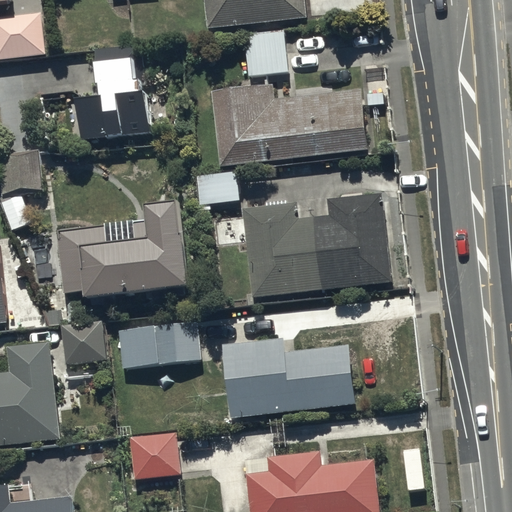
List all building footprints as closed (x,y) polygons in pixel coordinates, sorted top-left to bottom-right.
[(206,0),(210,31),(310,18),(307,0),(206,0)] [(41,13),(0,18),(0,61),(47,55),(41,13)] [(283,29),(244,34),(249,79),(288,73),(283,29)] [(142,46),(95,51),(100,97),(77,99),(81,141),(152,133),(142,46)] [(222,168),(368,151),(362,91),(342,93),(284,99),(282,82),(213,90),(222,168)] [(34,153),(0,155),(0,195),(37,193),(34,153)] [(237,172),(197,176),(201,207),(241,202),(237,172)] [(23,195),(2,204),(14,232),(34,224),(23,195)] [(298,202),(243,209),(253,298),(394,283),(384,195),(328,201),(330,216),(300,220),(298,202)] [(148,220),(58,231),(65,296),(85,293),(86,298),(191,286),(181,203),(146,207),(148,220)] [(0,325),(9,325),(2,238),(0,238),(0,325)] [(121,330),(125,369),(203,360),(199,322),(121,330)] [(104,325),(64,328),(66,350),(105,348),(104,325)] [(283,337),(224,345),(233,419),(358,404),(351,346),(285,354),(283,337)] [(0,447),(62,440),(51,343),(7,349),(10,373),(0,374),(0,447)] [(422,448),(404,450),(409,493),(427,491),(422,448)] [(322,453),(247,460),(251,511),(378,511),(374,461),(323,466),(322,453)] [(0,511),(75,511),(74,496),(12,504),(10,485),(0,485),(0,511)]
